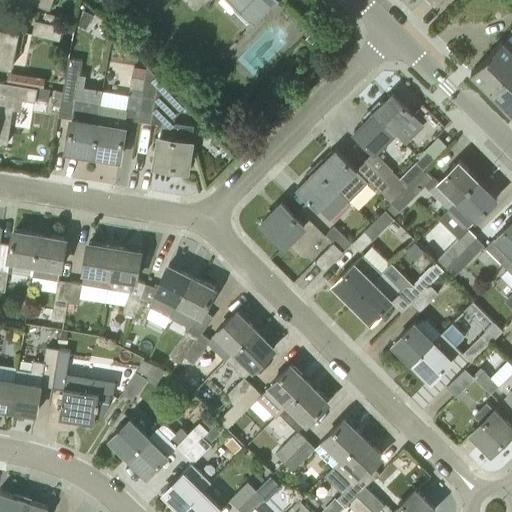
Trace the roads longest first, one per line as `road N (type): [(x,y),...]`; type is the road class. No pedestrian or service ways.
road 1 (residential): [(478,494),(205,222)]
road 2 (residential): [(205,222),(392,31)]
road 3 (residential): [(205,222),(0,183)]
road 4 (residential): [(392,31),(511,149)]
road 5 (residential): [(130,511),(81,474),(0,448)]
